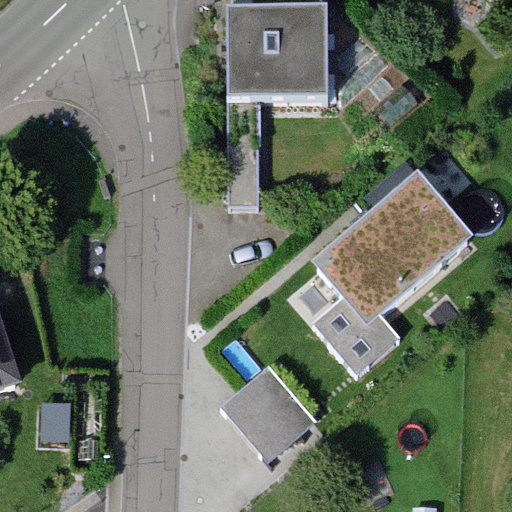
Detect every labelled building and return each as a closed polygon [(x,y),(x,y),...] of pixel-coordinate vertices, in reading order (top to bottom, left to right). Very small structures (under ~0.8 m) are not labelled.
[(252,0),(253,19),(228,19),(229,110),(330,109),(329,18),(303,18),(303,0),(252,0)] [(258,154),(227,154),(228,215),(259,215),(258,154)] [(318,275),(369,333),(468,247),(417,189),(318,275)] [(0,395),(16,391),(0,339),(0,395)] [(311,422),(271,374),(222,414),(263,462),(311,422)]
